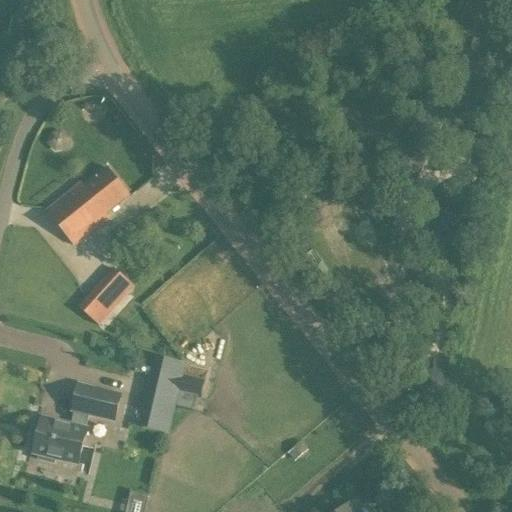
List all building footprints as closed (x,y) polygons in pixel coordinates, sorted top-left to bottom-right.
[(410,132),(434,143),(442,127),(418,115),(410,132)] [(413,187),(434,144),(410,132),(390,176),(413,187)] [(130,196),(107,167),(83,186),(81,183),(46,211),(75,246),(109,218),(107,214),(130,196)] [(99,325),(134,287),(113,268),(78,306),(99,325)] [(205,380),(177,374),(173,391),(177,392),(174,407),(193,411),(196,396),(201,397),(205,380)] [(71,408),(74,409),(71,425),(41,417),(33,451),(39,452),(38,458),(54,462),(55,456),(78,462),(90,413),(114,419),(120,394),(77,384),(71,408)] [(359,511),(352,502),(339,511),(359,511)]
